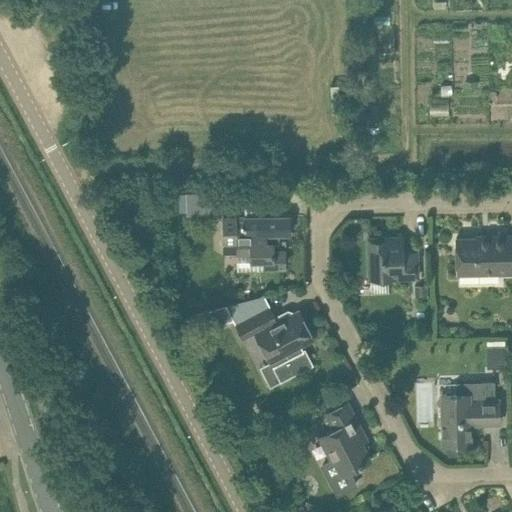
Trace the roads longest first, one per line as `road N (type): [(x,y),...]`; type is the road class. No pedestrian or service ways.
road 1 (residential): [(511,472),(448,474),(413,454),(320,280),(317,224),(325,208),(343,205),(511,203)]
road 2 (unclassified): [(248,511),(0,52)]
road 3 (track): [(511,161),(98,168),(67,179)]
road 4 (tertiary): [(56,511),(0,353)]
